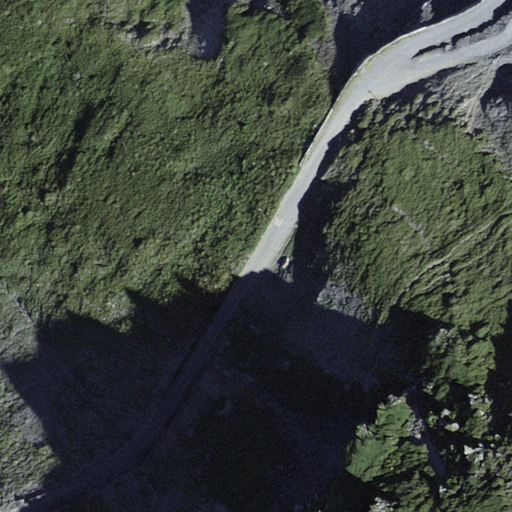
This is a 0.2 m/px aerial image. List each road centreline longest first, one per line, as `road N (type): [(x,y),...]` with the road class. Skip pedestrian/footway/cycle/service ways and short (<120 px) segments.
road 1 (track): [(26,511),(107,470),(191,372),(324,141),(371,78)]
road 2 (track): [(371,78),(410,77),(511,33)]
road 3 (track): [(371,78),(495,0)]
